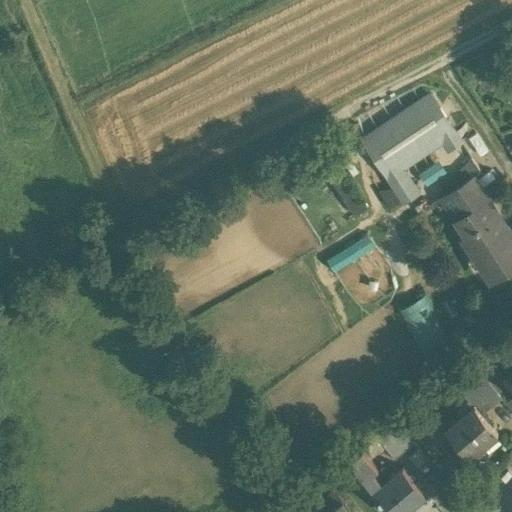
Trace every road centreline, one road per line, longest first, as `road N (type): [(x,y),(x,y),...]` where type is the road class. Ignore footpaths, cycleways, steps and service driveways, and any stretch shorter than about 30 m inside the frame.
road 1 (track): [(511,19),(0,285)]
road 2 (track): [(123,221),(24,0)]
road 3 (track): [(444,53),(511,163)]
